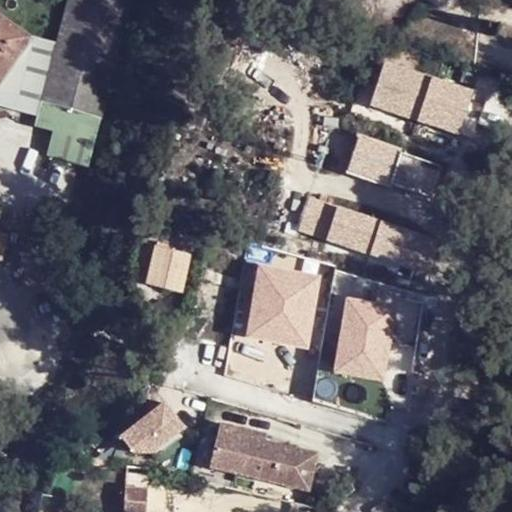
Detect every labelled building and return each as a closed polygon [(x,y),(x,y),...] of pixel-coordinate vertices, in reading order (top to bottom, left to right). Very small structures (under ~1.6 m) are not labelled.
[(0,0),(0,77),(27,37),(0,18),(0,0)] [(112,0),(58,0),(52,41),(38,112),(36,121),(55,126),(50,153),(90,161),(108,79),(125,3),(112,0)] [(42,39),(27,37),(0,77),(0,103),(38,112),(52,41),(42,39)] [(183,301),(193,257),(154,248),(145,293),(183,301)] [(315,454),(217,428),(208,464),(305,490),(315,454)] [(118,467),(116,509),(154,510),(155,483),(145,482),(146,469),(118,467)]
